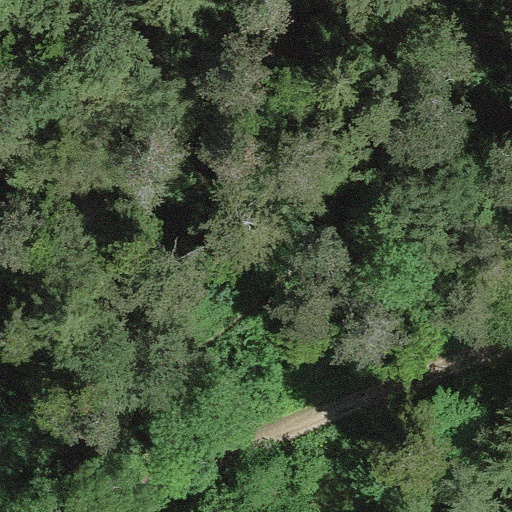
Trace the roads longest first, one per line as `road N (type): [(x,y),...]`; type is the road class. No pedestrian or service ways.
road 1 (track): [(4,511),(63,446),(310,250),(412,130),(503,0)]
road 2 (track): [(102,511),(511,343)]
